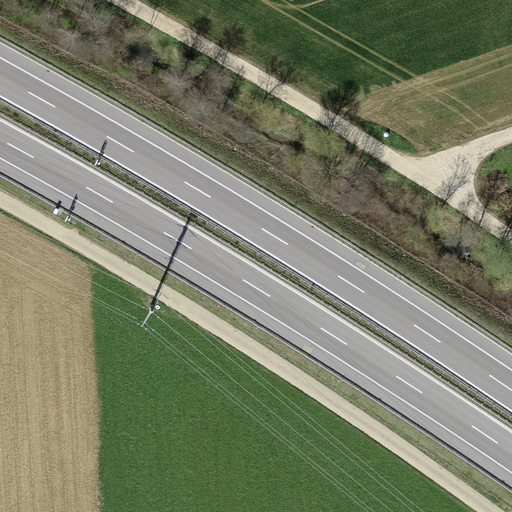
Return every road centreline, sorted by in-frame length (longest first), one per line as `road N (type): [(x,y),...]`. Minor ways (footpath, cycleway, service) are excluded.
road 1 (motorway): [(511,390),(321,264),(0,76)]
road 2 (motorway): [(0,140),(305,317),(511,453)]
road 3 (track): [(492,511),(296,375),(0,200)]
road 4 (track): [(109,0),(511,240)]
